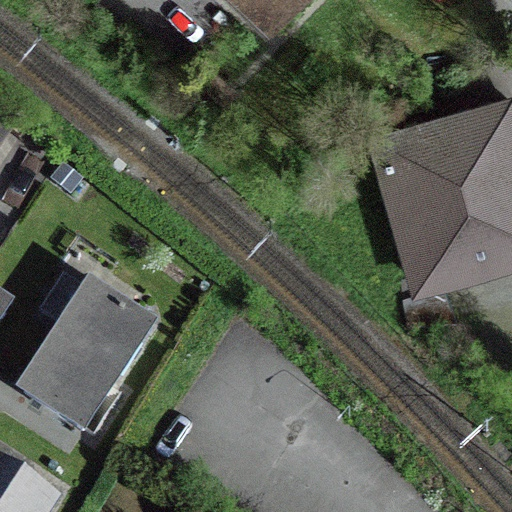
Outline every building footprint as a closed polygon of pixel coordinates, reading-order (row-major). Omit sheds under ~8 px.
[(230,0),(265,32),(295,0),(230,0)] [(511,113),(508,104),(375,142),(416,287),(511,259),(511,113)] [(153,331),(88,291),(23,396),(88,436),(153,331)] [(0,319),(10,302),(0,295),(0,319)] [(0,511),(44,511),(49,504),(5,475),(0,471),(0,511)]
